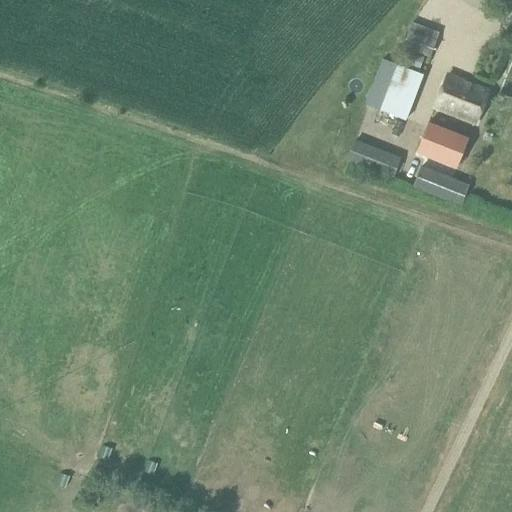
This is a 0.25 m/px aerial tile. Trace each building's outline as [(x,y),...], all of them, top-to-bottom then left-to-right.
[(414,23),(405,46),(429,56),(438,33),(414,23)] [(408,55),(405,63),(418,68),(420,60),(408,55)] [(511,99),(511,65),(500,95),(511,99)] [(475,123),(488,91),(448,75),(434,107),(475,123)] [(458,167),(468,140),(429,126),(419,153),(458,167)] [(354,143),(347,161),(392,178),(399,160),(354,143)] [(422,169),(415,187),(460,205),(467,187),(422,169)]
